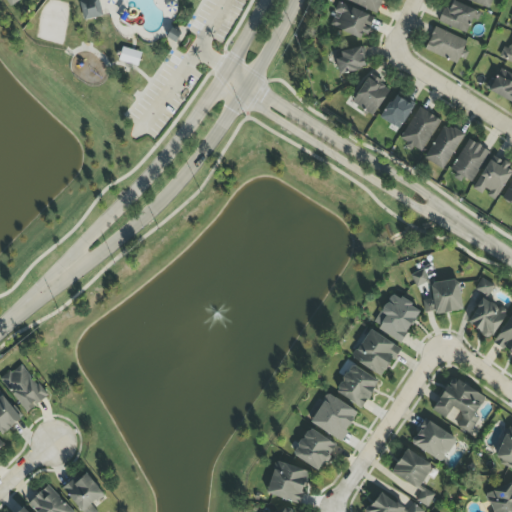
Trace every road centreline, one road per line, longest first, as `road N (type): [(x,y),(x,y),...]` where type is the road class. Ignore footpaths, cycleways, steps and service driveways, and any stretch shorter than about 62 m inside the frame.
road 1 (tertiary): [(65,271),(99,255),(173,189),(247,89),(295,0)]
road 2 (tertiary): [(262,0),(210,98),(65,271)]
road 3 (tertiary): [(247,89),(268,115),(347,167),(450,219)]
road 4 (tertiary): [(450,219),(425,195),(247,89)]
road 5 (residential): [(334,507),(439,349)]
road 6 (residential): [(392,49),(511,131)]
